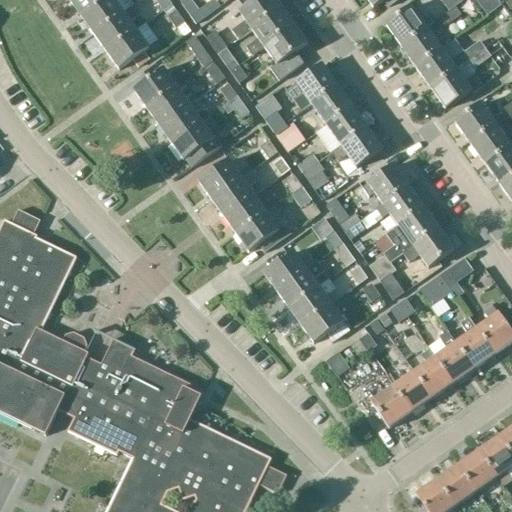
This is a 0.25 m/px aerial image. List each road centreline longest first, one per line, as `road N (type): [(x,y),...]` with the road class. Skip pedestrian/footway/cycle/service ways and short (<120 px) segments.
road 1 (unclassified): [(361,498),(0,114)]
road 2 (residential): [(511,281),(491,251),(490,220),(434,141),(408,136),(348,53),(346,18),(333,0)]
road 3 (unclassified): [(361,498),(511,394)]
